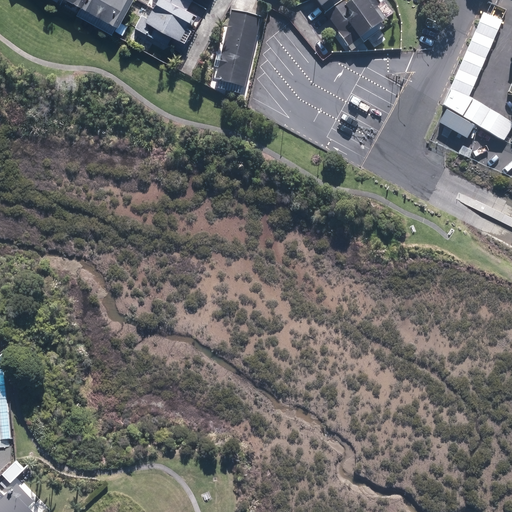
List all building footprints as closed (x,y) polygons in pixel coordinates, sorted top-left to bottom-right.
[(132,0),(57,0),(115,31),(132,0)] [(149,0),(131,33),(168,53),(190,14),(186,11),(191,0),(200,0),(202,1),(202,0),(149,0)] [(312,0),(328,21),(347,7),(345,4),(341,0),(312,0)] [(385,0),(351,0),(345,4),(347,7),(366,33),(394,12),(385,0)] [(220,54),(214,53),(211,70),(217,71),(214,83),(244,89),(257,19),(228,13),(220,54)] [(503,22),(482,13),(441,107),(445,109),(475,127),(504,144),(511,129),(511,121),(470,98),(503,22)] [(472,128),(445,111),(437,123),(447,129),(465,140),(472,128)] [(472,150),(452,141),(450,146),(470,155),(472,150)] [(0,511),(29,511),(25,507),(30,501),(14,484),(0,497),(0,511)]
